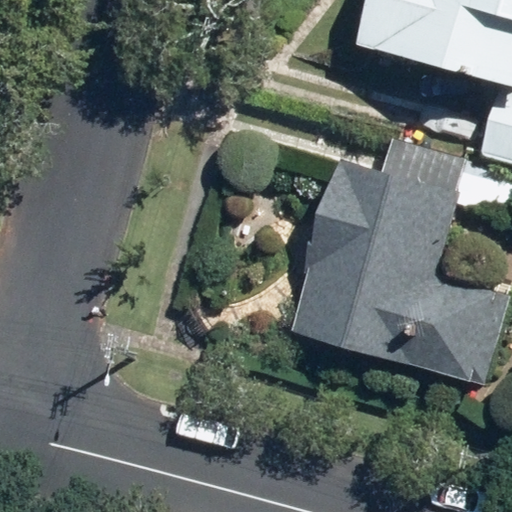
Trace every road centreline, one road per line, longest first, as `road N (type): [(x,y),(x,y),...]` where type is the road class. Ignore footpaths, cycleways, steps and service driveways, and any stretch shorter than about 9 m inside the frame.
road 1 (residential): [(6,432),(122,0)]
road 2 (residential): [(6,432),(299,511)]
